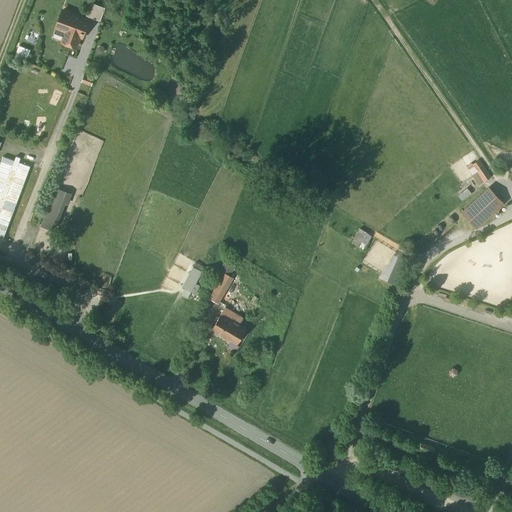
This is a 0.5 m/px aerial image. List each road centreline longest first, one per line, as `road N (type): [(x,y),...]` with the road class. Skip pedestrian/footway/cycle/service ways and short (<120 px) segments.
road 1 (secondary): [(384,511),(0,286)]
road 2 (track): [(496,178),(371,0)]
